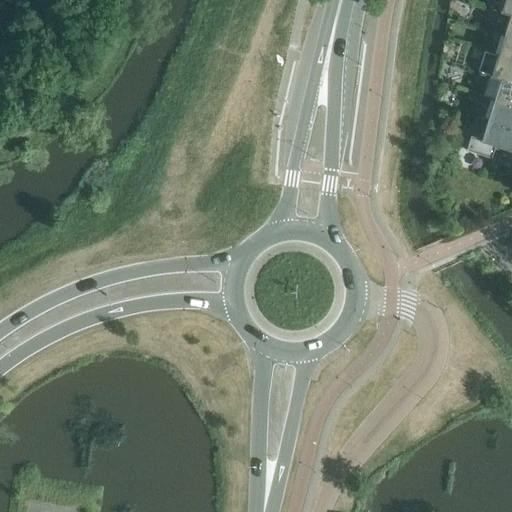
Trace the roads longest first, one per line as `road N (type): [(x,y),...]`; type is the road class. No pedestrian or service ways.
road 1 (unclassified): [(355,303),(417,309),(433,323),(436,340),(427,366),(345,461),(323,511)]
road 2 (tertiary): [(244,261),(118,274),(48,299),(0,328)]
road 3 (tertiary): [(0,373),(101,318),(177,303),(236,306)]
road 4 (tertiary): [(327,241),(332,39)]
road 5 (tertiary): [(332,39),(281,234)]
road 6 (tertiary): [(263,343),(263,511)]
road 7 (tertiary): [(266,511),(308,351)]
